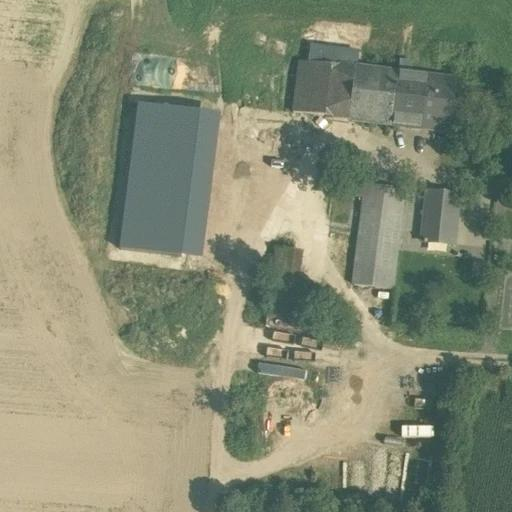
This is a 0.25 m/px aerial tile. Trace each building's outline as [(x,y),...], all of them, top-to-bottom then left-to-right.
[(159,81),(178,85),(192,11),(173,7),(159,81)] [(227,57),(228,37),(208,36),(208,56),(227,57)] [(311,51),(310,64),(355,70),(361,70),(362,58),(311,51)] [(310,64),(299,62),(292,113),(348,120),(355,70),(310,64)] [(361,70),(355,70),(348,120),(418,130),(425,79),(361,70)] [(453,82),(425,79),(418,130),(447,133),(453,82)] [(403,193),(365,188),(353,286),(389,291),(403,193)] [(463,203),(428,198),(422,246),(458,251),(463,203)] [(305,252),(269,248),(262,301),(313,308),(316,287),(301,285),(305,252)] [(270,329),(309,330),(310,320),(270,318),(270,329)] [(260,374),(308,381),(310,370),(262,364),(260,374)]
